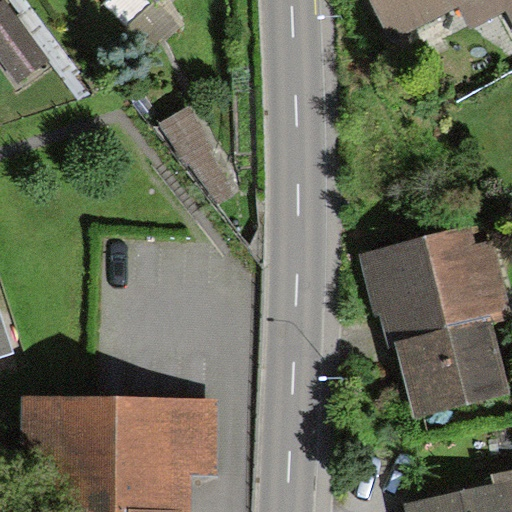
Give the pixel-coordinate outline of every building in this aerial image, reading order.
[(51,65),(8,0),(7,0),(0,5),(0,66),(15,89),(51,65)] [(511,0),(372,0),(392,39),(458,7),(469,28),(503,11),(511,29),(511,0)] [(188,108),(162,125),(216,206),(233,195),(203,149),(211,144),(188,108)] [(472,228),(360,254),(374,313),(382,311),(390,343),(400,341),(417,414),(508,393),(490,316),(510,311),(493,241),(476,245),(472,228)] [(0,356),(10,353),(0,318),(0,356)] [(220,399),(25,396),(23,500),(78,501),(77,511),(177,511),(178,511),(181,511),(185,511),(186,476),(219,477),(220,399)] [(481,486),(403,499),(405,511),(511,511),(511,470),(479,475),(481,486)]
